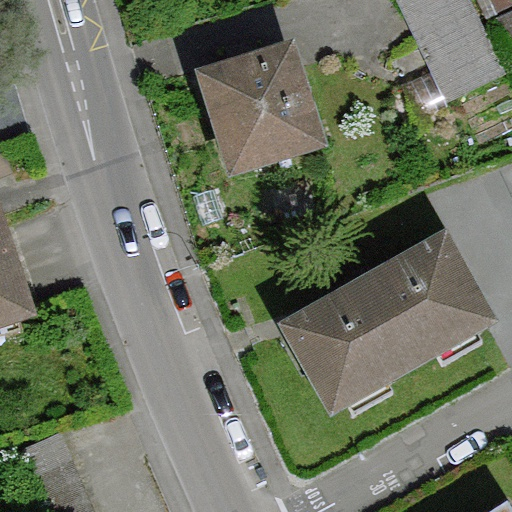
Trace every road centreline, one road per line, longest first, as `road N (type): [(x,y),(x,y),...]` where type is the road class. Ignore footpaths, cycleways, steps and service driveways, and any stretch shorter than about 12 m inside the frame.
road 1 (unclassified): [(228,511),(127,255),(53,0)]
road 2 (residential): [(318,511),(511,403)]
